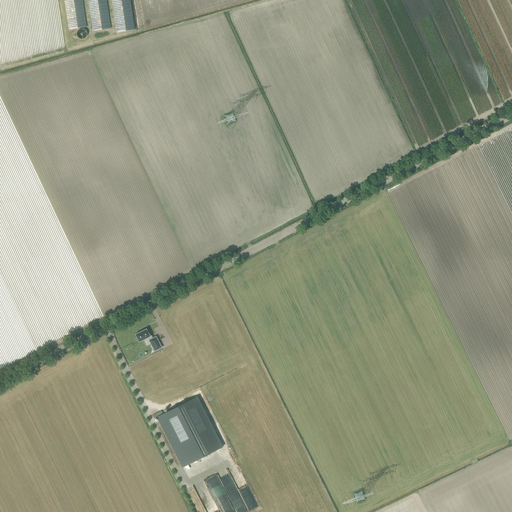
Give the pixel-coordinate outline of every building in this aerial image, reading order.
[(63,0),(68,30),(86,27),(82,0),(63,0)] [(87,0),(92,30),(93,31),(111,29),(106,0),(87,0)] [(111,0),(116,30),(116,33),(134,30),(130,0),(111,0)] [(76,33),(76,34),(76,35),(77,36),(77,37),(78,38),(79,39),(80,39),(81,39),(82,39),(83,39),(84,39),(85,39),(85,38),(86,37),(86,36),(87,35),(87,34),(87,33),(86,32),(86,31),(85,30),(84,29),(83,29),(82,29),(81,29),(80,29),(79,30),(78,30),(77,31),(77,32),(76,33)] [(150,336),(147,338),(144,332),(142,332),(141,329),(140,328),(140,329),(137,331),(137,330),(133,332),(134,332),(130,334),(130,335),(130,334),(131,337),(130,338),(132,340),(133,340),(133,341),(134,341),(138,339),(138,340),(143,338),(149,350),(155,347),(156,347),(156,346),(150,336)] [(202,343),(184,352),(230,443),(248,434),(202,343)] [(175,356),(137,376),(183,467),(221,448),(175,356)] [(238,477),(240,477),(237,467),(228,469),(229,473),(234,472),(234,474),(232,475),(233,481),(238,480),(238,477)]
